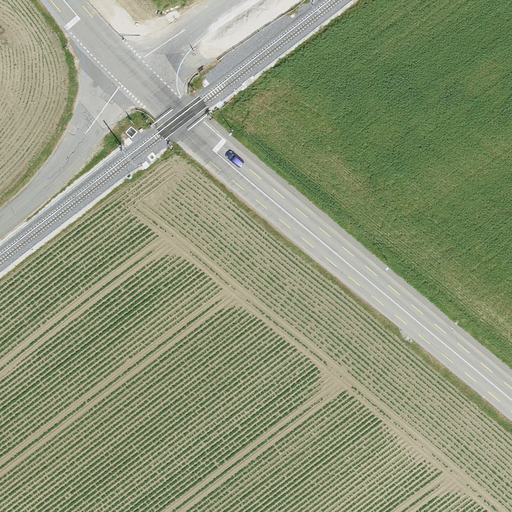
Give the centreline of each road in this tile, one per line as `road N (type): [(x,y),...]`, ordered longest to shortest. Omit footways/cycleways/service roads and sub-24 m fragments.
road 1 (secondary): [(511,398),(198,134),(131,66)]
road 2 (unclassified): [(0,225),(82,139),(131,66)]
